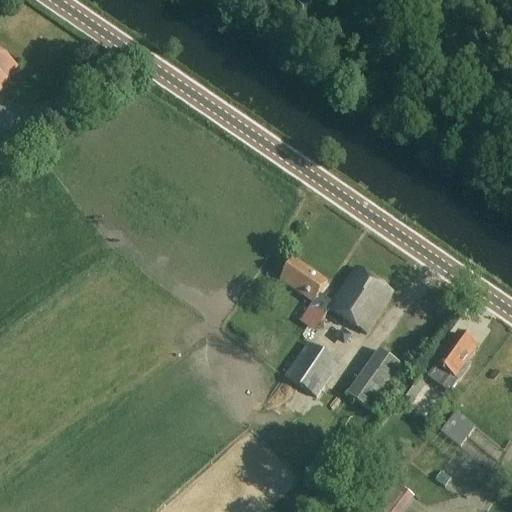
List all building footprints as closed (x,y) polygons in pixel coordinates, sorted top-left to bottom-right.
[(0,93),(16,71),(0,59),(0,93)] [(0,171),(50,134),(38,119),(0,147),(0,171)] [(334,307),(320,297),(328,286),(296,263),(281,284),(314,305),(311,310),(326,320),(330,314),(367,338),(393,295),(355,271),(334,307)] [(277,317),(269,331),(286,341),(294,327),(277,317)] [(458,383),(470,366),(465,363),(477,346),(459,333),(435,366),(439,368),(430,381),(445,391),(454,380),(458,383)] [(318,400),(339,366),(308,346),(286,380),(318,400)] [(319,408),(347,424),(372,379),(344,363),(319,408)] [(412,408),(425,387),(415,381),(402,401),(412,408)] [(461,449),(475,430),(456,416),(442,435),(461,449)] [(426,452),(440,437),(421,422),(408,437),(426,452)]
